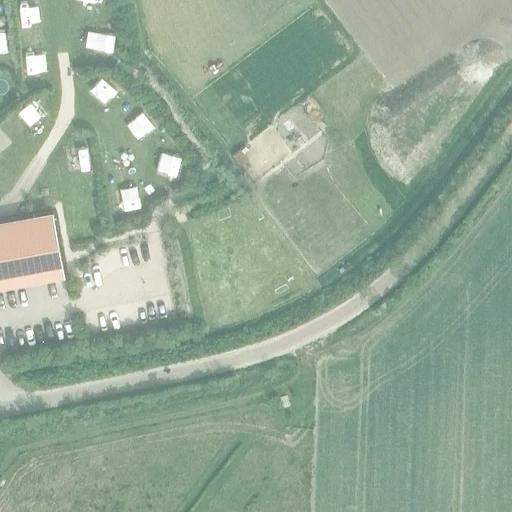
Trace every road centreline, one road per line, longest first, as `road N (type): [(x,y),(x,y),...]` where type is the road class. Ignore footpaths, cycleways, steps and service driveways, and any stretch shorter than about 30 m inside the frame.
road 1 (unclassified): [(0,408),(238,359),(311,333),(385,287),(511,143)]
road 2 (track): [(288,341),(295,377),(248,402),(30,447),(0,466)]
